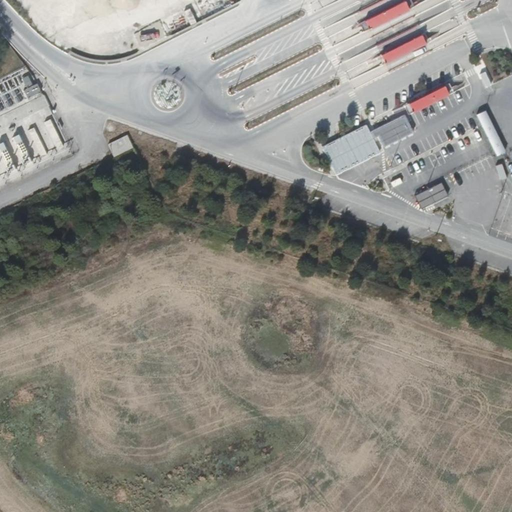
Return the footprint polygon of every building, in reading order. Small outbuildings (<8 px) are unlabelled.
[(408,8),(403,0),(363,21),(367,29),(408,8)] [(424,44),(420,35),(379,56),(384,65),(424,44)] [(37,86),(23,89),(25,98),(39,95),(37,86)] [(108,145),(114,157),(133,148),(127,135),(108,145)] [(402,225),(399,231),(419,239),(421,232),(402,225)] [(503,269),(505,253),(490,251),(487,267),(503,269)]
